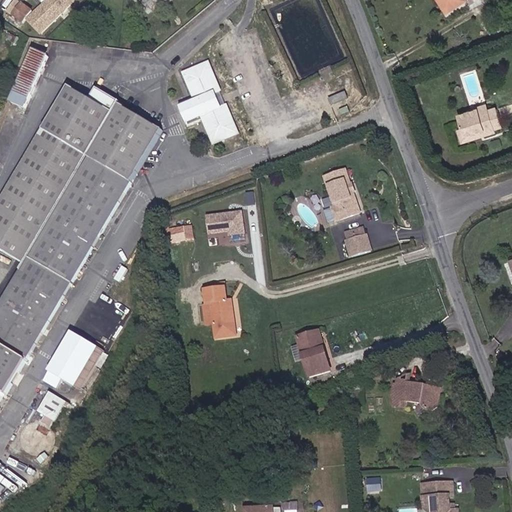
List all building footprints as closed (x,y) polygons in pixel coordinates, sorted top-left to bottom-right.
[(14,0),(4,0),(1,4),(7,9),(14,0)] [(29,11),(14,0),(7,9),(21,21),(29,11)] [(74,0),(73,0),(44,0),(24,20),(39,34),(74,0)] [(442,0),(436,4),(443,17),(460,8),(455,0),(442,0)] [(23,109),(45,58),(28,51),(6,103),(23,109)] [(192,96),(178,102),(177,103),(187,126),(190,124),(202,119),(212,142),(237,132),(223,103),(219,105),(214,93),(218,91),(206,63),(182,73),(192,96)] [(61,87),(0,195),(0,255),(19,267),(0,300),(0,397),(0,398),(156,133),(88,90),(82,99),(61,87)] [(477,114),(486,111),(484,105),(475,107),(476,111),(477,114)] [(494,108),(486,111),(477,114),(476,111),(457,117),(461,130),(463,139),(483,133),(485,137),(493,134),(492,130),(500,127),(494,108)] [(460,145),(485,137),(483,133),(463,139),(461,130),(455,131),(460,145)] [(360,211),(347,168),(327,174),(336,204),(333,205),(337,218),(360,211)] [(337,218),(333,205),(324,207),(328,221),(337,218)] [(241,209),(205,214),(208,235),(244,230),(241,209)] [(169,243),(196,241),(195,226),(168,227),(169,243)] [(345,232),(347,239),(367,234),(365,227),(345,232)] [(372,251),(367,234),(347,239),(352,256),(372,251)] [(227,300),(225,287),(205,289),(207,303),(211,303),(215,340),(237,338),(233,300),(227,300)] [(71,324),(69,327),(71,328),(74,330),(77,332),(79,329),(71,324)] [(74,330),(71,328),(66,336),(38,382),(49,388),(53,381),(72,392),(96,351),(71,337),(74,330)] [(332,371),(319,331),(300,336),(310,377),(332,371)] [(439,399),(433,390),(409,384),(410,382),(399,379),(397,385),(394,384),(392,405),(403,408),(405,401),(420,405),(424,411),(431,412),(437,409),(439,399)] [(42,439),(41,432),(40,429),(57,404),(43,396),(32,416),(35,419),(31,422),(26,421),(22,422),(13,429),(11,436),(13,443),(20,451),(31,452),(37,448),(42,439)] [(369,478),(369,490),(382,490),(382,477),(369,478)] [(453,506),(452,484),(420,486),(422,510),(425,511),(457,511),(457,510),(450,510),(449,506),(453,506)]
